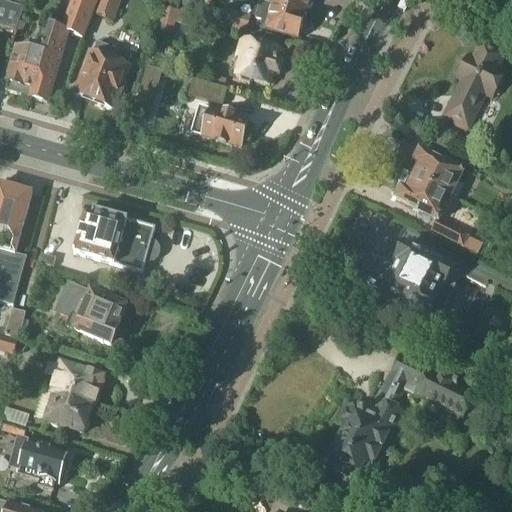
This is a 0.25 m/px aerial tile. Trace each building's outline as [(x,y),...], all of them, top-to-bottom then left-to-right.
[(13,0),(0,0),(0,27),(17,33),(26,4),(13,0)] [(42,57),(43,57),(31,101),(48,106),(68,36),(83,43),(93,18),(99,0),(73,0),(64,26),(53,22),(50,30),(45,46),(42,57)] [(99,0),(93,18),(113,25),(122,0),(99,0)] [(260,5),(259,6),(306,20),(307,18),(308,18),(308,17),(309,17),(313,6),(311,6),(312,0),(257,0),(256,4),(260,5)] [(261,24),(259,32),(299,43),(303,32),(306,31),(308,24),(306,22),(306,20),(259,6),(255,5),(251,20),(255,21),(254,23),(261,24)] [(178,14),(163,10),(157,35),(172,39),(176,27),(195,32),(198,18),(178,13),(178,14)] [(225,29),(243,33),(246,23),(227,18),(225,29)] [(254,85),(265,89),(266,88),(270,89),(274,78),(280,79),(283,67),(282,67),(284,55),(241,42),(236,59),(239,60),(233,80),(241,82),(242,86),(250,88),(254,85)] [(43,57),(42,57),(45,46),(33,43),(30,53),(17,50),(6,87),(7,87),(5,94),(28,101),(31,101),(43,57)] [(457,79),(462,81),(443,120),(467,132),(484,97),(491,100),(504,75),(497,71),(505,56),(481,44),(472,62),(467,60),(457,79)] [(97,45),(93,55),(78,97),(113,110),(132,58),(97,45)] [(146,69),(136,105),(152,109),(161,73),(146,69)] [(197,84),(192,100),(223,109),(227,93),(197,84)] [(185,135),(241,151),(243,145),(246,146),(250,146),(253,135),(250,132),(247,131),(249,125),(239,122),(240,121),(216,114),(216,115),(210,114),(211,109),(190,99),(185,117),(189,118),(185,135)] [(414,163),(418,165),(411,180),(442,196),(455,170),(443,164),(442,165),(419,153),(414,163)] [(394,202),(418,214),(417,215),(429,221),(442,196),(411,180),(404,193),(400,190),(394,202)] [(0,306),(13,311),(27,260),(15,257),(32,197),(0,188),(0,306)] [(155,234),(88,215),(76,258),(143,278),(146,266),(151,267),(156,265),(159,261),(160,256),(159,252),(157,247),(152,245),(155,234)] [(437,222),(431,234),(463,250),(469,237),(437,222)] [(398,264),(392,261),(382,280),(388,283),(380,299),(429,323),(437,308),(444,311),(437,326),(438,327),(462,278),(461,277),(454,292),(447,288),(454,272),(406,248),(398,264)] [(45,258),(43,267),(56,271),(58,262),(45,258)] [(72,334),(111,351),(112,350),(121,353),(128,336),(118,332),(127,311),(125,310),(127,306),(113,300),(111,305),(89,295),(68,286),(55,317),(59,319),(55,327),(65,331),(72,334)] [(26,315),(12,311),(4,339),(5,339),(18,343),(26,315)] [(0,354),(14,358),(17,343),(0,339),(0,354)] [(352,484),(352,485),(350,491),(367,498),(379,474),(377,473),(405,416),(404,415),(406,411),(399,407),(405,395),(415,400),(463,424),(475,398),(429,375),(430,373),(401,358),(372,419),(360,413),(359,415),(347,410),(346,412),(342,414),(338,423),(339,426),(338,429),(345,432),(335,453),(331,455),(326,464),(327,466),(330,468),(328,473),(352,484)] [(44,378),(53,381),(48,397),(94,411),(101,391),(102,390),(103,386),(102,385),(104,380),(58,365),(57,367),(48,365),(44,378)] [(50,398),(42,423),(84,437),(92,411),(94,412),(94,411),(48,397),(50,398)] [(0,423),(3,424),(2,426),(26,433),(27,431),(26,431),(29,417),(0,408),(0,423)] [(26,433),(2,426),(0,433),(0,434),(24,441),(26,433)] [(9,476),(39,484),(38,490),(53,494),(55,489),(58,490),(69,452),(29,441),(27,446),(18,443),(9,476)]
